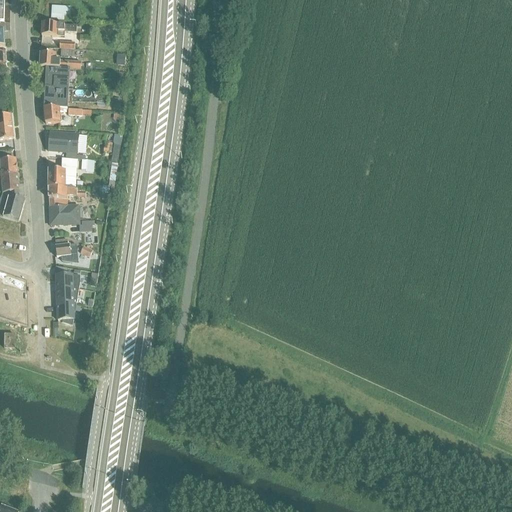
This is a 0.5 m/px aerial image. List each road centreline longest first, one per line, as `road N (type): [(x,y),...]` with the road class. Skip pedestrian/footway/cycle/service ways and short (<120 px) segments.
road 1 (primary): [(106,511),(158,157),(172,0)]
road 2 (unclassified): [(214,0),(214,92),(170,402)]
road 3 (unclassified): [(43,271),(28,0)]
